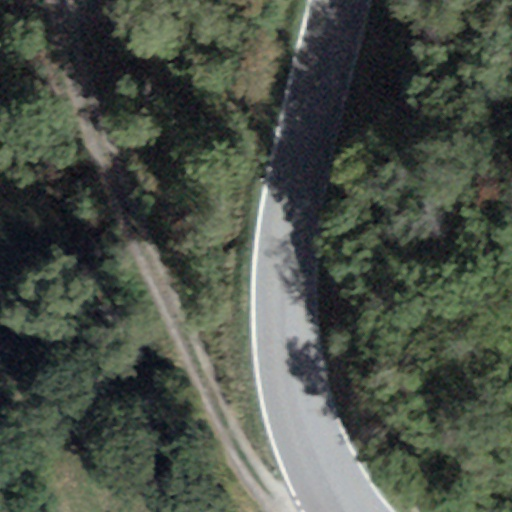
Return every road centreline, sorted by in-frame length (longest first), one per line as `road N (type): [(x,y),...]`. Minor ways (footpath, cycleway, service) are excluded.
road 1 (track): [(330,511),(250,475),(84,78),(68,0)]
road 2 (tertiary): [(337,0),(285,260),(298,397),(341,511)]
